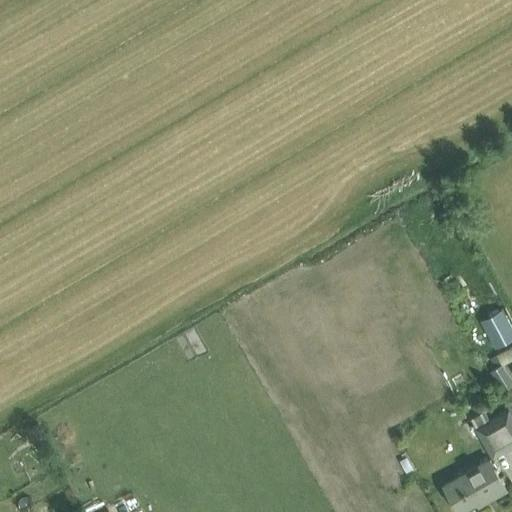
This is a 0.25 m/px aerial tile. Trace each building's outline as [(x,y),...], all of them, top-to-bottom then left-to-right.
[(511,326),(502,308),(480,319),(495,347),(511,338),(511,326)] [(490,371),(503,390),(511,384),(511,379),(501,363),(490,371)] [(508,409),(511,415),(511,394),(503,400),(508,409)] [(511,445),(511,415),(508,409),(493,417),(488,409),(471,419),(492,457),(511,445)] [(38,422),(27,428),(34,443),(46,437),(38,422)] [(489,498),(506,489),(489,458),(443,484),(458,511),(487,495),(489,498)]
